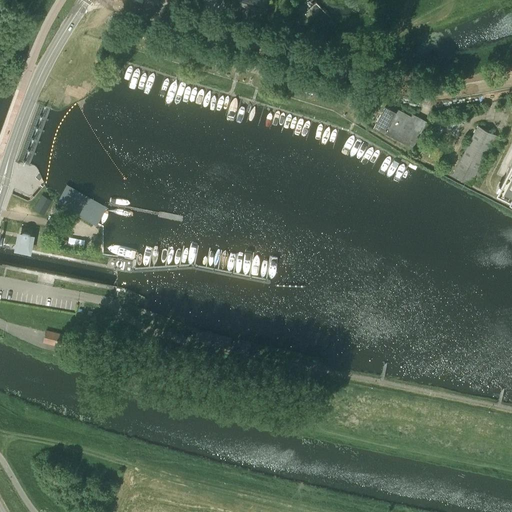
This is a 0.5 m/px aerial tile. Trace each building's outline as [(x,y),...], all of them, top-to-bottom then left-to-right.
[(240,0),(240,4),(250,7),(249,9),(262,13),(265,0),(240,0)] [(263,68),(261,75),(275,78),(277,72),(263,68)] [(381,114),(375,126),(385,131),(385,132),(399,140),(411,116),(397,109),(396,111),(385,106),(381,114)] [(478,125),(453,175),(471,184),(472,181),(477,183),(482,173),(477,170),(492,142),(496,144),(500,137),(496,135),(478,125)] [(511,160),(498,188),(511,195),(511,160)] [(41,193),(35,209),(46,213),(52,197),(41,193)] [(22,229),(21,230),(17,230),(16,233),(15,237),(13,249),(30,252),(34,233),(30,232),(29,231),(28,230),(24,229),(22,229)] [(84,243),(84,233),(79,233),(79,236),(68,236),(68,243),(84,243)] [(74,337),(70,336),(70,335),(45,329),(42,342),(67,348),(68,347),(72,348),(74,337)] [(198,330),(196,341),(231,349),(233,338),(198,330)] [(252,342),(239,339),(236,350),(249,353),(252,342)]
